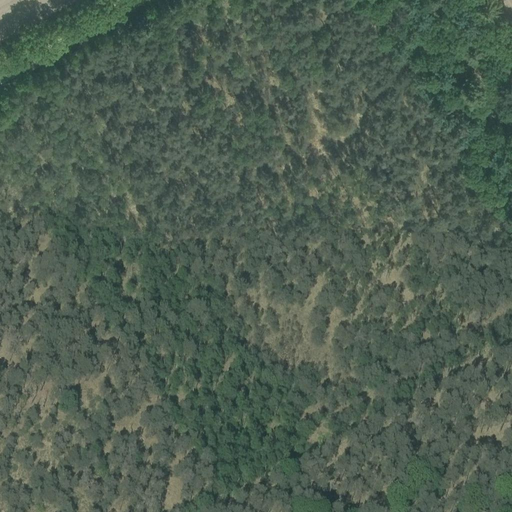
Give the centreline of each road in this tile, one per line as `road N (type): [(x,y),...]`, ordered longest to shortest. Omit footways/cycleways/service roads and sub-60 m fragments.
road 1 (track): [(228,511),(511,349)]
road 2 (track): [(0,79),(138,0)]
road 3 (track): [(433,0),(511,113)]
